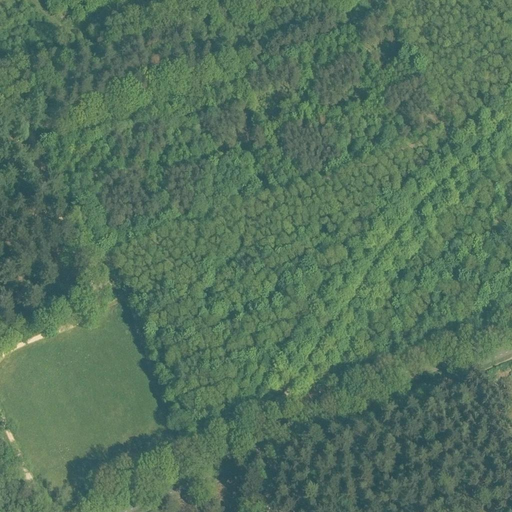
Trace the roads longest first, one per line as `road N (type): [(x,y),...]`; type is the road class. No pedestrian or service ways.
road 1 (track): [(511,244),(431,298),(298,278),(249,313),(213,322),(207,302),(263,201)]
road 2 (track): [(362,99),(273,110),(240,147),(170,175),(40,186),(6,72)]
road 3 (tertiary): [(87,511),(511,334)]
road 4 (track): [(266,437),(365,289),(465,167),(511,128)]
road 5 (track): [(31,142),(236,76),(385,15)]
road 6 (track): [(0,73),(256,0)]
road 7 (track): [(510,130),(471,125),(263,201)]
road 8 (track): [(0,358),(79,322),(95,306),(91,278),(47,223),(40,186)]
road 9 (track): [(263,201),(83,267)]
road 10 (track): [(149,0),(0,42)]
road 11 (track): [(263,201),(236,76)]
